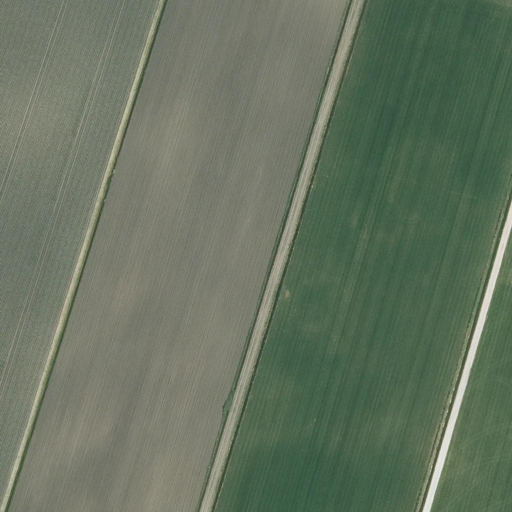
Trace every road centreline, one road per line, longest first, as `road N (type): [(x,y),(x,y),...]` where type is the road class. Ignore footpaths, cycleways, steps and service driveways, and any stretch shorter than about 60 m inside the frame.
road 1 (track): [(205,511),(358,0)]
road 2 (track): [(427,511),(511,220)]
